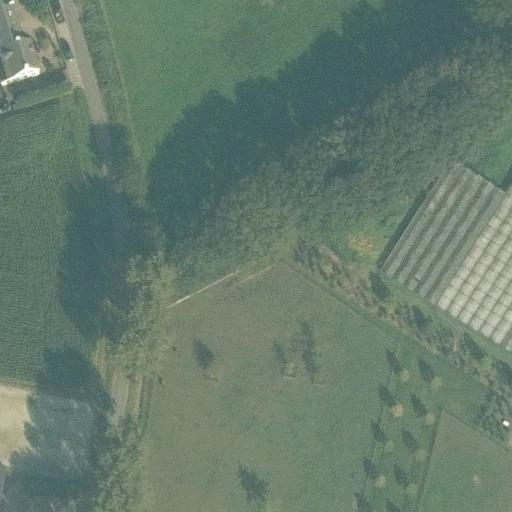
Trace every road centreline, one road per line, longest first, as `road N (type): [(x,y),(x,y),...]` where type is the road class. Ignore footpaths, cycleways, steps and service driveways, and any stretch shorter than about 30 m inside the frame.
road 1 (residential): [(96,511),(127,295),(111,179),(67,0)]
road 2 (track): [(127,295),(511,74)]
